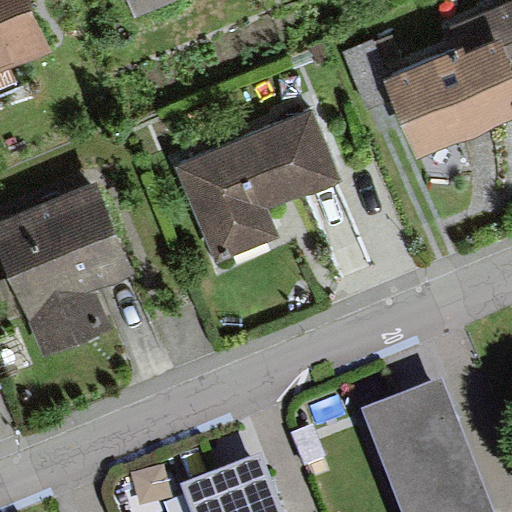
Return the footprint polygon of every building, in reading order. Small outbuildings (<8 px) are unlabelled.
[(0,0),(0,64),(16,58),(55,42),(37,0),(0,0)] [(466,30),(382,63),(416,145),(511,106),(511,0),(494,0),(492,1),(501,23),(468,36),(466,30)] [(16,58),(0,64),(0,95),(27,85),(16,58)] [(281,227),(269,200),(344,169),(314,97),(175,155),(217,254),(281,227)] [(99,169),(0,209),(0,237),(45,347),(114,319),(97,277),(136,261),(99,169)] [(494,511),(445,384),(363,416),(400,511),(494,511)] [(281,511),(261,460),(182,492),(189,511),(281,511)]
